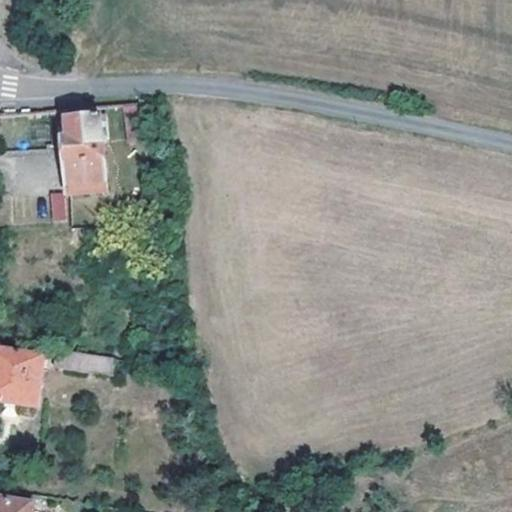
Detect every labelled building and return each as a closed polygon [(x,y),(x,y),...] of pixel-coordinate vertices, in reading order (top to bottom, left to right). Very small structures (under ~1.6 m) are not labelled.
[(103,139),(101,116),(101,107),(67,109),(68,137),(63,138),(68,194),(107,191),(103,139)] [(110,115),(101,116),(103,139),(112,138),(110,115)] [(49,193),(51,223),(67,221),(65,192),(49,193)] [(0,402),(39,408),(46,357),(1,349),(2,342),(0,342),(0,402)] [(64,354),(64,372),(113,372),(113,354),(64,354)] [(0,511),(30,511),(31,504),(0,498),(0,511)]
